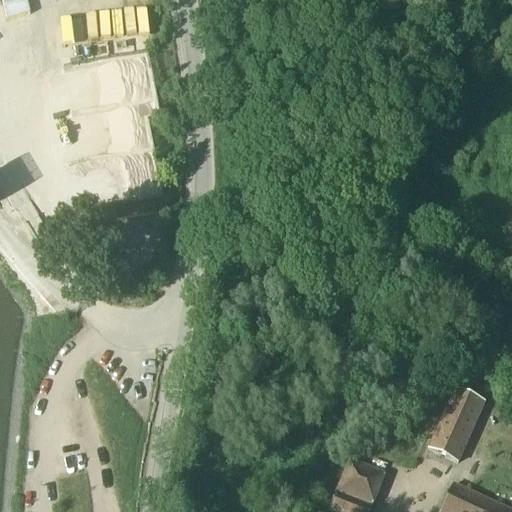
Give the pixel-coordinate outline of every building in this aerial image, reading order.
[(78,44),(95,42),(91,18),(75,21),(78,44)] [(115,105),(156,97),(147,54),(106,62),(115,105)] [(114,206),(158,197),(155,182),(144,184),(137,150),(117,154),(120,170),(104,173),(101,160),(91,162),(98,195),(111,192),(114,206)] [(82,238),(74,227),(54,240),(62,251),(82,238)] [(489,305),(473,338),(491,347),(507,314),(489,305)] [(455,463),(482,405),(452,392),(426,449),(455,463)] [(330,511),(368,511),(384,477),(350,462),(348,465),(337,492),(329,511),(330,511)] [(479,511),(484,501),(451,486),(438,511),(479,511)] [(507,511),(495,506),(484,501),(479,511),(507,511)]
